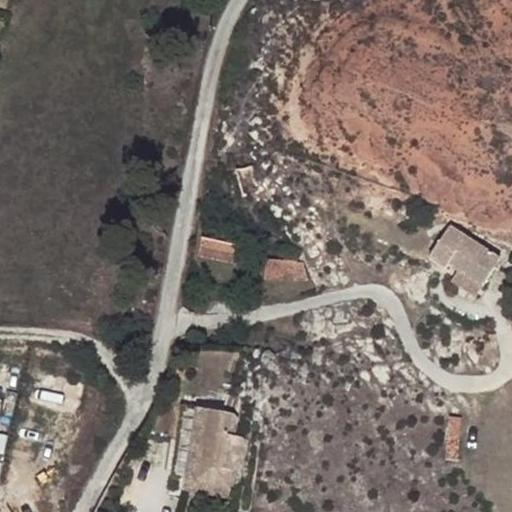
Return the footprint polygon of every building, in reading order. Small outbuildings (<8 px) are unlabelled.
[(253,169),(234,170),(237,187),(249,186),(251,202),(260,201),(253,169)] [(461,259),(487,271),(497,246),(477,237),(479,232),(451,220),(436,248),(461,259)] [(199,253),(238,260),(242,245),(203,237),(199,253)] [(261,276),(305,277),(305,259),(283,258),(282,244),(260,245),(261,276)] [(487,271),(461,259),(456,269),(482,281),(487,271)] [(185,477),(221,484),(234,414),(198,407),(185,477)]
